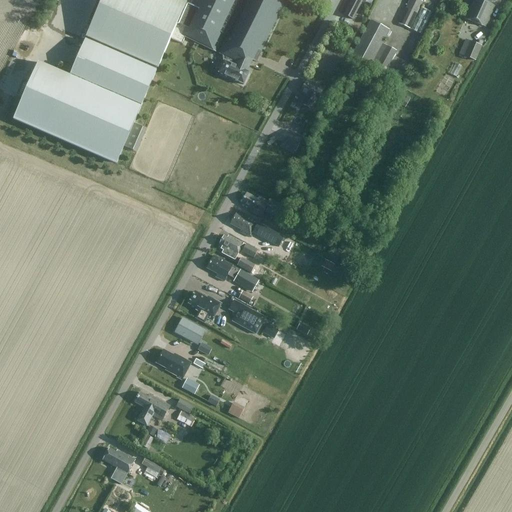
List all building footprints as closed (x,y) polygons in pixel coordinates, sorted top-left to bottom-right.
[(178,33),(191,5),(186,2),(183,8),(167,0),(100,0),(89,25),(85,23),(83,27),(87,29),(86,31),(156,66),(170,38),(182,44),(185,36),(178,33)] [(252,60),(253,60),(256,61),(284,0),(193,0),(191,5),(178,33),(185,36),(223,55),(235,60),(243,55),(252,60)] [(350,0),(343,14),(353,19),(363,0),(350,0)] [(410,29),(422,2),(418,0),(409,0),(399,24),(410,29)] [(485,27),(495,5),(492,3),(492,0),(475,0),(473,5),(471,4),(464,19),(485,27)] [(382,76),(396,51),(382,43),(389,30),(372,21),(350,60),(368,70),(375,56),(380,58),(373,71),(382,76)] [(466,39),(460,55),(477,61),(483,46),(466,39)] [(154,71),(82,41),(67,77),(36,64),(12,121),(116,163),(154,71)] [(247,71),(253,60),(252,60),(243,55),(235,60),(223,55),(224,60),(218,72),(244,84),(249,72),(247,71)] [(354,86),(360,88),(364,80),(358,77),(354,86)] [(318,101),(323,91),(315,86),(316,84),(307,80),(301,93),(306,96),(302,104),(312,109),(317,100),(318,101)] [(405,108),(410,98),(407,96),(401,106),(405,108)] [(134,124),(124,147),(132,150),(142,127),(134,124)] [(295,150),(301,137),(289,131),(282,143),(295,150)] [(257,199),(247,193),(241,204),(252,210),(251,212),(261,217),(263,212),(269,215),(275,218),(283,205),(270,198),(268,202),(259,197),(257,199)] [(300,224),(305,226),(309,219),(304,216),(303,217),(295,213),(292,217),(301,222),(300,224)] [(247,220),(236,214),(231,224),(241,230),(240,232),(250,237),(253,230),(262,235),(266,227),(257,223),(248,218),(247,220)] [(276,231),(279,226),(265,218),(262,224),(276,231)] [(224,250),(222,253),(235,260),(238,254),(241,255),(243,252),(254,258),(258,251),(228,236),(227,238),(224,236),(220,245),(223,246),(221,249),(224,250)] [(344,240),(341,246),(349,251),(353,244),(344,240)] [(240,270),(233,266),(214,256),(207,269),(217,274),(216,277),(224,282),(228,274),(235,278),(234,280),(253,291),(259,280),(240,270)] [(255,266),(241,258),(237,266),(251,273),(259,278),(261,275),(257,272),(260,266),(256,264),(255,266)] [(195,292),(189,304),(190,304),(197,308),(196,310),(199,312),(195,319),(203,323),(206,318),(212,321),(221,304),(208,297),(207,299),(195,292)] [(239,299),(249,304),(253,298),(242,292),(239,299)] [(256,335),(265,318),(233,300),(228,310),(236,314),(232,321),(256,335)] [(193,342),(200,328),(183,318),(175,333),(193,342)] [(307,336),(310,329),(300,324),(296,330),(307,336)] [(279,331),(268,325),(263,333),(274,339),(279,331)] [(208,356),(212,348),(202,343),(198,350),(208,356)] [(174,354),(173,356),(163,350),(156,363),(166,368),(165,370),(177,377),(182,380),(191,363),(174,354)] [(193,364),(203,370),(205,365),(196,359),(193,364)] [(182,388),(194,394),(200,384),(188,377),(182,388)] [(226,379),(221,387),(226,390),(231,382),(226,379)] [(148,397),(140,393),(135,403),(145,408),(138,421),(147,426),(153,416),(162,421),(170,406),(149,395),(148,397)] [(180,400),(176,407),(189,414),(193,407),(180,400)] [(190,429),(195,420),(181,413),(176,421),(190,429)] [(146,433),(153,436),(157,430),(149,426),(146,433)] [(117,451),(116,452),(109,449),(103,460),(117,468),(127,474),(135,460),(117,451)] [(162,475),(165,470),(145,459),(141,465),(147,468),(144,475),(148,477),(149,474),(157,479),(160,474),(162,475)] [(117,468),(111,479),(121,485),(124,479),(127,474),(117,468)]
